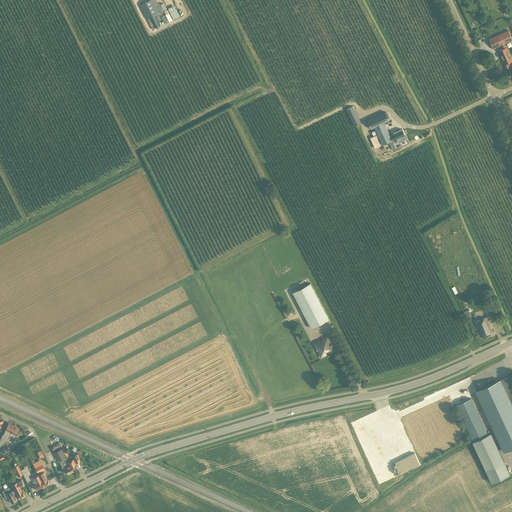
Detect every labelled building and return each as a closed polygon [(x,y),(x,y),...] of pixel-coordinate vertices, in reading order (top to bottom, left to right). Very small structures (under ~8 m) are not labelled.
[(152,30),(160,26),(154,15),(160,13),(153,0),(148,0),(140,5),(152,30)] [(172,19),(179,16),(174,4),(167,7),(172,19)] [(493,49),(501,45),(505,44),(511,40),(511,38),(508,30),(488,39),(493,49)] [(501,45),(503,49),(499,51),(503,60),(502,60),(505,68),(510,66),(508,62),(511,60),(511,59),(505,44),(501,45)] [(355,125),(361,122),(353,106),(347,109),(355,125)] [(382,145),(396,138),(405,134),(402,129),(393,133),(394,134),(390,135),(384,122),(389,120),(385,111),(367,119),(371,129),(374,127),(382,145)] [(380,146),(376,135),(370,137),(375,148),(380,146)] [(329,318),(311,282),(293,292),(311,327),(329,318)] [(463,310),(466,317),(470,316),(469,313),(473,311),(472,308),(471,309),(470,307),(463,310)] [(476,321),(482,335),(492,331),(486,317),(476,321)] [(326,352),(329,351),(333,349),(331,344),(330,345),(328,342),(330,341),(327,336),(323,338),(324,339),(320,341),(315,343),(318,347),(319,347),(320,350),(318,351),(321,356),(326,353),(326,352)] [(504,451),(511,447),(511,384),(508,376),(476,391),(504,451)] [(464,388),(453,394),(456,400),(467,394),(464,388)] [(491,432),(488,434),(471,398),(457,405),(473,440),(472,440),(491,482),(509,473),(491,432)] [(0,433),(0,439),(1,440),(0,442),(0,444),(6,441),(7,439),(14,424),(8,422),(5,429),(6,429),(5,430),(3,435),(0,433)] [(0,444),(0,452),(1,454),(10,450),(7,443),(10,442),(11,442),(12,440),(13,437),(14,437),(15,435),(15,434),(18,429),(23,432),(24,427),(20,425),(19,427),(14,424),(7,439),(6,441),(0,444)] [(62,448),(54,452),(58,460),(59,460),(62,466),(61,467),(64,473),(67,472),(68,474),(73,471),(69,461),(68,461),(66,456),(64,452),(62,448)] [(68,461),(73,471),(78,469),(75,463),(80,460),(77,454),(72,456),(73,458),(68,461)] [(389,463),(391,462),(389,456),(384,458),(386,463),(378,466),(379,470),(391,466),(389,463)] [(42,464),(35,468),(37,472),(41,480),(44,486),(50,483),(46,477),(42,470),(44,469),(42,464)] [(17,465),(13,467),(18,476),(22,474),(17,465)] [(33,478),(31,479),(33,484),(37,490),(44,486),(41,480),(37,472),(38,475),(33,477),(33,478)] [(21,480),(12,484),(13,487),(15,491),(16,493),(19,498),(19,499),(24,496),(20,487),(24,485),(21,480)] [(5,490),(2,491),(6,499),(9,497),(11,502),(12,502),(13,502),(16,501),(15,500),(17,499),(16,499),(18,498),(19,498),(16,493),(15,491),(13,492),(12,490),(10,491),(8,488),(7,487),(4,489),(5,490)]
